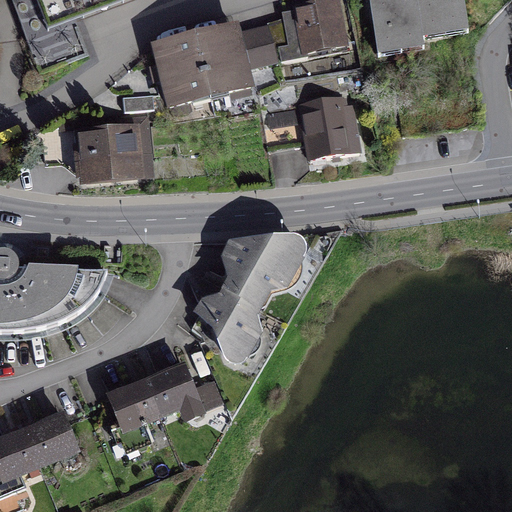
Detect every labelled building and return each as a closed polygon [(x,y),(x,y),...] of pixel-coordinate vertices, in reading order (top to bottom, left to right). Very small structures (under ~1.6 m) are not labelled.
[(309,50),(359,43),(352,0),(322,0),(302,3),(309,50)] [(414,0),(367,0),(374,55),(420,50),(419,41),(414,0)] [(414,0),(419,41),(467,35),(462,0),(414,0)] [(254,15),(209,27),(225,93),(271,82),(254,15)] [(209,27),(163,38),(180,105),(225,93),(209,27)] [(153,95),(124,99),(126,114),(155,110),(153,95)] [(340,100),(298,106),(307,166),(360,159),(354,114),(343,116),(340,100)] [(85,119),(59,121),(59,130),(86,128),(85,119)] [(138,130),(74,134),(78,190),(143,186),(138,130)] [(283,295),(307,252),(291,237),(226,245),(218,260),(224,280),(219,289),(263,309),(268,298),(283,295)] [(0,256),(0,337),(42,335),(78,318),(96,296),(107,276),(28,273),(13,257),(0,256)] [(263,309),(219,289),(215,297),(200,302),(192,319),(211,333),(223,369),(240,370),(260,335),(256,322),(263,309)] [(197,404),(184,368),(144,383),(158,420),(197,404)] [(158,420),(144,383),(103,399),(119,436),(158,420)] [(204,419),(222,413),(213,388),(196,394),(204,419)] [(78,458),(61,417),(23,432),(39,474),(78,458)] [(39,474),(23,432),(0,441),(0,488),(0,489),(39,474)]
